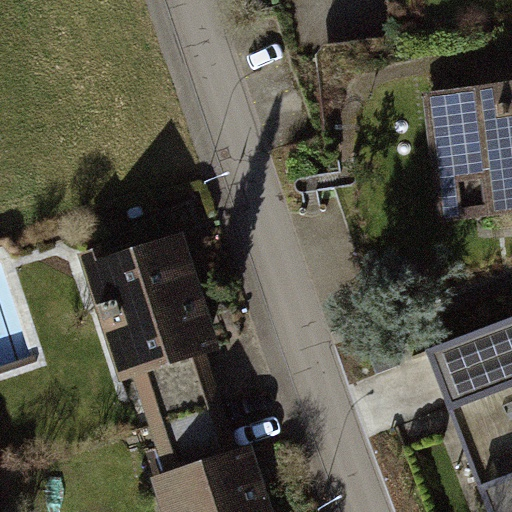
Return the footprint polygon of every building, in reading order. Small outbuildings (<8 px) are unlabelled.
[(511,89),(431,98),(444,217),(511,210),(511,89)] [(175,242),(90,271),(121,363),(137,357),(193,339),(206,334),(175,242)] [(511,511),(511,319),(428,353),(490,511),(511,511)] [(193,339),(137,357),(178,479),(233,461),(193,339)] [(178,479),(160,486),(169,511),(267,511),(248,456),(233,461),(178,479)]
